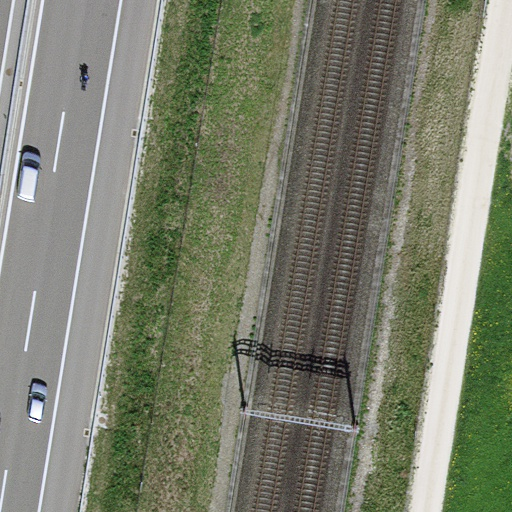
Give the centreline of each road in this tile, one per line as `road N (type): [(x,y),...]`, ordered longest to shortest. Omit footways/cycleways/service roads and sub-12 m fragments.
road 1 (track): [(424,511),(505,0)]
road 2 (motorway): [(0,511),(81,0)]
